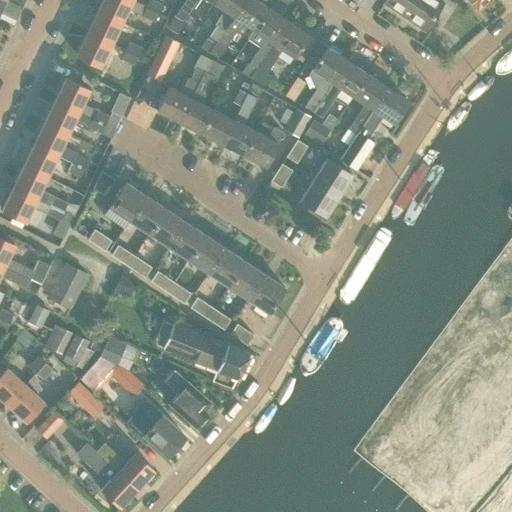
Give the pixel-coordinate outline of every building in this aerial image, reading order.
[(102,0),(98,10),(121,21),(127,8),(154,21),(158,12),(144,5),(132,0),(102,0)] [(162,4),(154,0),(146,0),(144,5),(158,12),(162,4)] [(197,0),(210,0),(214,2),(215,0),(183,0),(176,12),(168,26),(177,31),(184,18),(185,19),(197,0)] [(200,46),(209,51),(243,0),(215,0),(214,2),(223,9),(213,25),(214,26),(208,35),(200,46)] [(241,21),(253,28),(253,29),(268,7),(258,0),(243,0),(209,51),(217,56),(224,46),(241,21)] [(443,1),(441,0),(384,0),(383,3),(423,30),(443,1)] [(469,0),(477,8),(486,0),(469,0)] [(253,29),(253,28),(246,38),(259,46),(248,63),(249,63),(243,73),(249,77),(288,20),(268,7),(253,29)] [(111,43),(121,21),(98,10),(87,31),(111,43)] [(288,20),(249,77),(263,84),(270,75),(266,72),(282,48),(293,56),(308,34),(288,20)] [(100,65),(111,43),(87,31),(77,54),(100,65)] [(167,61),(178,40),(166,35),(156,56),(146,76),(157,81),(167,61)] [(142,47),(128,41),(120,58),(134,65),(142,47)] [(304,104),(313,110),(347,60),(326,46),(312,68),(308,74),(313,85),(316,87),(304,104)] [(157,109),(179,120),(210,58),(200,52),(193,64),(197,66),(191,78),(189,77),(181,92),(169,86),(157,109)] [(210,58),(179,120),(200,131),(212,107),(201,102),(215,75),(221,64),(210,58)] [(341,88),(352,96),(367,74),(347,60),(313,110),(322,116),(341,88)] [(351,140),(387,87),(367,74),(352,96),(364,103),(343,135),(351,140)] [(65,77),(54,100),(114,129),(118,120),(109,116),(83,103),(90,88),(65,77)] [(234,118),(222,142),(244,153),(256,129),(243,123),(257,96),(256,96),(261,87),(252,82),(247,92),(240,88),(234,101),(242,105),(235,119),(234,118)] [(407,101),(387,87),(351,140),(351,141),(345,150),(362,161),(370,150),(360,143),(371,128),(372,129),(381,115),(393,122),(407,101)] [(54,100),(44,121),(68,132),(74,120),(100,133),(110,138),(114,129),(54,100)] [(212,107),(200,131),(222,142),(234,118),(212,107)] [(298,136),(310,116),(296,107),(283,128),(298,136)] [(44,121),(34,142),(58,154),(71,161),(84,167),(94,172),(98,163),(88,159),(76,153),(77,151),(63,144),(68,132),(44,121)] [(330,130),(321,124),(313,136),(322,142),(330,130)] [(256,129),(244,153),(266,164),(277,141),(283,130),(274,125),(268,136),(256,129)] [(296,162),(306,146),(296,139),(286,155),(296,162)] [(34,142),(23,166),(47,177),(58,154),(34,142)] [(344,150),(337,160),(354,171),(361,161),(344,150)] [(313,178),(338,193),(351,173),(326,157),(313,178)] [(71,161),(66,170),(79,176),(84,167),(71,161)] [(281,186),(291,169),(281,163),(270,180),(281,186)] [(23,166),(11,190),(70,218),(72,213),(63,209),(66,203),(54,197),(40,191),(47,177),(23,166)] [(100,170),(92,186),(104,195),(114,179),(100,170)] [(325,213),(338,193),(313,178),(300,198),(325,213)] [(129,219),(145,195),(125,181),(109,206),(129,219)] [(70,218),(11,190),(3,208),(26,220),(32,207),(59,220),(59,218),(68,222),(70,218)] [(149,233),(165,208),(145,195),(129,219),(149,233)] [(168,246),(185,221),(165,208),(149,233),(168,246)] [(188,259),(204,234),(185,221),(168,246),(188,259)] [(104,250),(110,240),(94,229),(87,238),(104,250)] [(208,272),(224,247),(204,234),(188,259),(208,272)] [(0,264),(30,278),(39,283),(49,263),(38,258),(32,269),(8,258),(15,244),(0,236),(0,264)] [(128,265),(134,255),(117,244),(111,254),(128,265)] [(228,285),(244,260),(224,247),(208,272),(228,285)] [(134,255),(128,265),(144,276),(150,266),(134,255)] [(247,298),(264,273),(244,260),(228,285),(247,298)] [(72,306),(88,272),(65,261),(49,295),(45,303),(58,309),(62,301),(72,306)] [(0,275),(25,288),(30,278),(0,264),(0,275)] [(150,280),(166,291),(173,281),(157,270),(150,280)] [(284,287),(264,273),(247,298),(268,311),(284,287)] [(173,281),(166,291),(184,303),(190,293),(173,281)] [(190,307),(205,317),(212,307),(196,296),(190,307)] [(41,324),(49,309),(38,303),(30,319),(41,324)] [(212,307),(205,317),(223,329),(230,319),(212,307)] [(0,308),(0,318),(9,323),(13,315),(0,308)] [(0,329),(5,332),(9,323),(0,318),(0,329)] [(163,347),(216,369),(212,380),(231,387),(236,377),(237,377),(250,353),(173,322),(163,347)] [(73,331),(62,326),(55,323),(44,344),(62,353),(73,331)] [(253,334),(236,323),(230,333),(246,344),(253,334)] [(86,347),(90,339),(77,333),(67,352),(79,358),(76,364),(85,369),(94,351),(86,347)] [(109,335),(100,356),(117,363),(126,342),(109,335)] [(37,355),(28,365),(36,372),(46,362),(37,355)] [(133,357),(124,366),(143,383),(151,374),(133,357)] [(46,362),(36,372),(45,380),(54,369),(46,362)] [(210,401),(174,369),(168,363),(160,371),(167,377),(181,389),(169,403),(194,425),(206,411),(203,409),(210,401)] [(143,383),(124,366),(115,376),(133,393),(143,383)] [(0,396),(8,404),(26,384),(8,368),(0,376),(0,396)] [(84,386),(78,381),(68,390),(74,396),(93,414),(103,404),(84,386)] [(44,401),(26,384),(8,404),(26,420),(44,401)] [(146,399),(125,422),(141,437),(144,434),(168,455),(185,436),(150,403),(146,399)] [(47,438),(64,420),(54,411),(37,430),(47,438)] [(97,450),(86,440),(76,451),(107,481),(101,489),(120,506),(136,487),(97,450)] [(125,462),(104,442),(97,450),(136,487),(153,469),(134,452),(125,462)]
